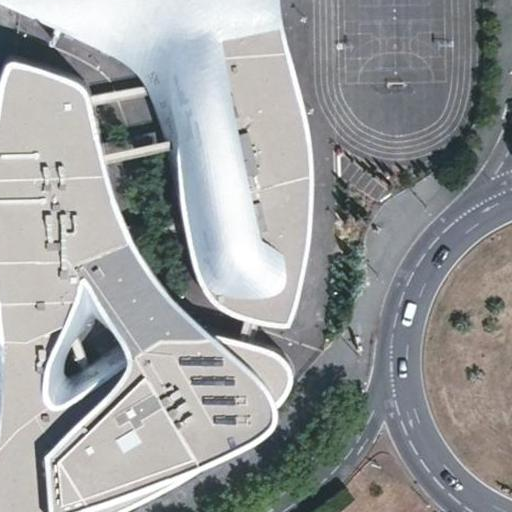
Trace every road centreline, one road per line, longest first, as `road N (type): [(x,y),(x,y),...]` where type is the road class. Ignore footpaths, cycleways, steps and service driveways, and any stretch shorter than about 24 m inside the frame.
road 1 (secondary): [(485,206),(438,245),(403,307),(396,378)]
road 2 (secondary): [(396,378),(344,458),(282,511)]
road 3 (secondary): [(396,378),(412,438),(444,484),(478,511)]
